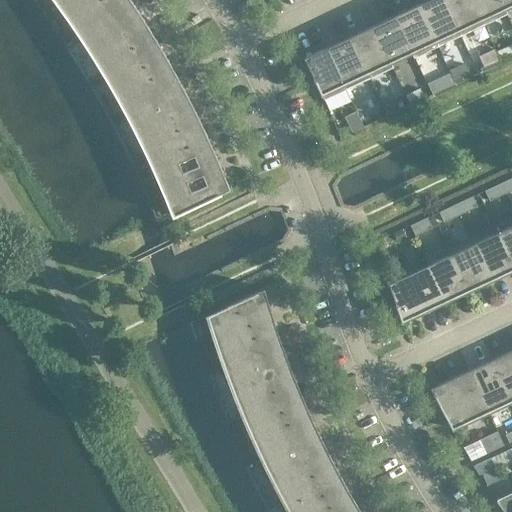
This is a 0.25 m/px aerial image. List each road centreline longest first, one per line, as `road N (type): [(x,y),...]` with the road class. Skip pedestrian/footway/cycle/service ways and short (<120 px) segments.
road 1 (residential): [(368,377),(301,178),(239,43)]
road 2 (residential): [(368,377),(511,311)]
road 3 (residential): [(445,511),(368,377)]
